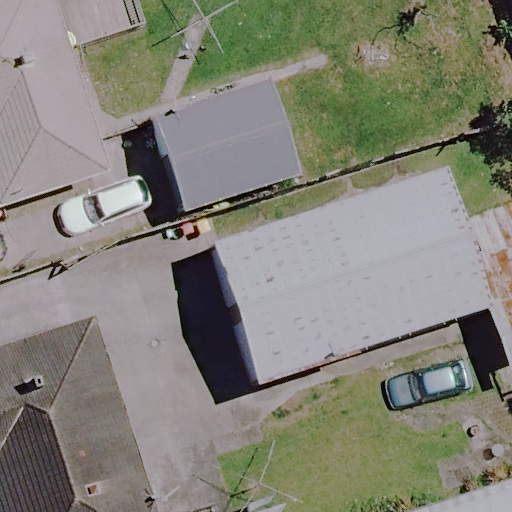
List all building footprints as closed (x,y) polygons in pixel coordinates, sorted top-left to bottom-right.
[(121,40),(107,0),(0,0),(0,216),(96,185),(55,61),(121,40)] [(289,184),(255,93),(144,134),(177,224),(289,184)] [(245,399),(477,322),(497,384),(511,379),(511,204),(445,226),(431,182),(199,259),(245,399)] [(131,511),(76,329),(0,352),(0,511),(131,511)] [(511,511),(511,496),(460,511),(511,511)]
